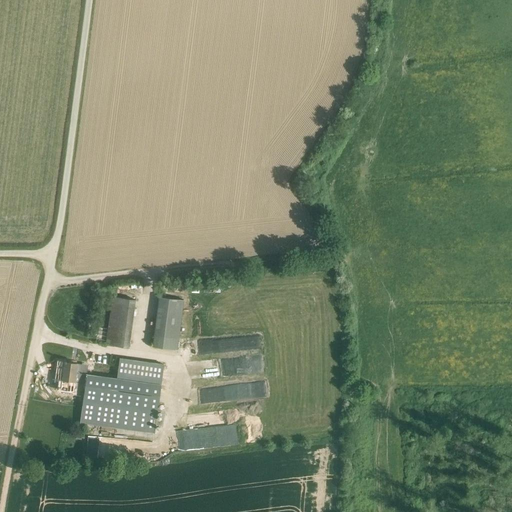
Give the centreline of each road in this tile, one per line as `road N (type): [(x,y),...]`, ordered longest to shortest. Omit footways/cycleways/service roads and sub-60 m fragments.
road 1 (track): [(323,256),(47,282)]
road 2 (unclassified): [(50,252),(87,0)]
road 3 (unclassified): [(27,399),(50,252)]
